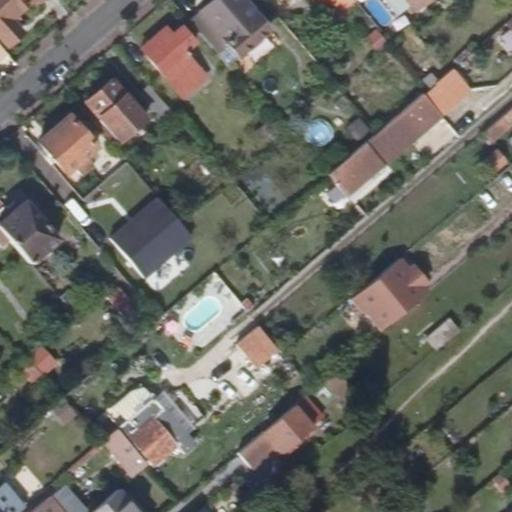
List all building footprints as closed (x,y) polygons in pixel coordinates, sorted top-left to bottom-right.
[(11,18),(33,0),(35,0),(39,3),(42,0),(0,0),(0,37),(6,45),(22,31),(11,18)] [(225,40),(257,13),(245,0),(210,0),(188,19),(226,64),(237,54),(225,40)] [(429,0),(408,0),(417,10),(429,0)] [(198,68),(184,52),(194,43),(180,26),(147,55),(175,87),(198,68)] [(375,30),(365,38),(375,51),(385,43),(375,30)] [(346,194),(470,89),(452,68),(328,173),(346,194)] [(144,116),(111,78),(85,101),(118,139),(144,116)] [(174,114),(149,85),(139,93),(165,122),(174,114)] [(511,107),(483,132),(489,139),(511,119),(511,107)] [(84,156),(95,146),(94,145),(104,135),(96,126),(86,135),(68,115),(38,141),(65,172),(73,165),(81,174),(91,164),(84,156)] [(266,123),(254,133),(261,141),(273,130),(266,123)] [(494,149),(482,159),(493,172),(505,161),(494,149)] [(190,235),(156,196),(109,236),(142,275),(190,235)] [(58,238),(26,200),(0,221),(0,226),(10,238),(29,262),(58,238)] [(457,208),(409,248),(438,282),(486,241),(479,234),(484,230),(468,211),(464,215),(457,208)] [(10,238),(0,226),(0,244),(1,245),(10,238)] [(380,331),(432,285),(403,251),(350,298),(380,331)] [(175,252),(147,277),(158,290),(186,265),(175,252)] [(170,315),(149,333),(157,343),(179,325),(170,315)] [(426,338),(436,350),(458,331),(448,319),(426,338)] [(258,327),(234,346),(253,370),(277,350),(258,327)] [(28,357),(42,372),(44,375),(57,363),(40,346),(28,357)] [(30,383),(42,372),(28,357),(14,367),(30,383)] [(176,443),(154,416),(164,407),(155,396),(130,416),(139,428),(130,436),(152,463),(176,443)] [(294,403),(307,419),(315,412),(302,397),(294,403)] [(275,456),(313,426),(307,419),(294,403),(258,435),(272,452),(275,456)] [(186,434),(164,407),(154,416),(176,443),(186,434)] [(266,457),(272,452),(258,435),(252,439),(266,457)] [(143,511),(121,485),(90,511),(143,511)]
